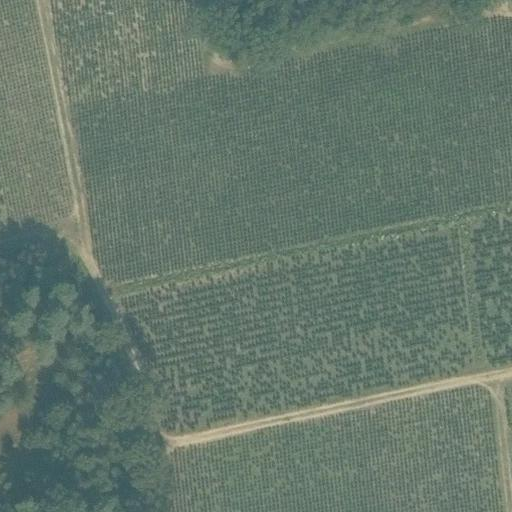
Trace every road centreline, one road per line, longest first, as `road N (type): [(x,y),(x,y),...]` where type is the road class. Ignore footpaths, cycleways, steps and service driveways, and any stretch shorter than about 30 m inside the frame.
road 1 (track): [(163,511),(135,354),(77,231),(38,0)]
road 2 (track): [(156,441),(511,371)]
road 3 (track): [(207,0),(214,61),(225,65),(508,10)]
